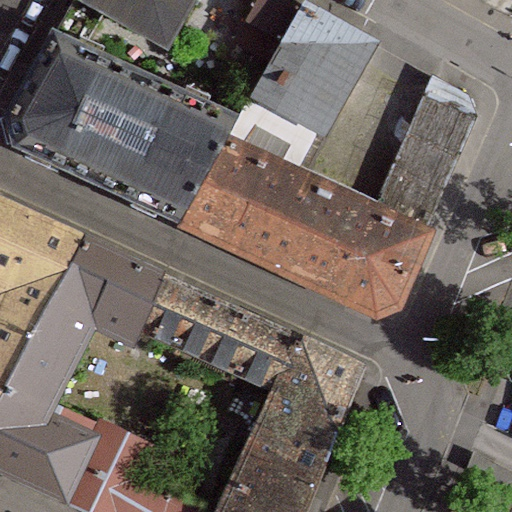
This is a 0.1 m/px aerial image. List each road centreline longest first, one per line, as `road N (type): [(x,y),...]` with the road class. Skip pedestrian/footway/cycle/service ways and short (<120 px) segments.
road 1 (residential): [(406,362),(232,292),(0,181)]
road 2 (residential): [(406,362),(511,100)]
road 3 (residential): [(388,511),(417,437),(406,362)]
road 4 (residential): [(396,0),(511,63)]
